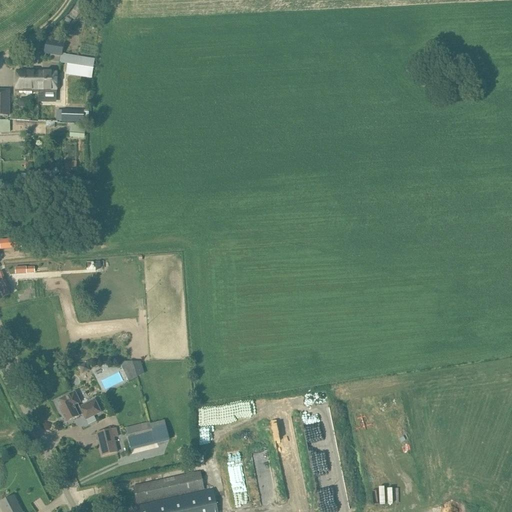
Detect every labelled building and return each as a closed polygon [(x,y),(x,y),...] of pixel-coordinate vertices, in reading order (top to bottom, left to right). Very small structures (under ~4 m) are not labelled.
[(63,43),(46,41),(44,54),(61,57),(63,43)] [(94,60),(69,55),(66,75),(91,79),(94,61),(94,60)] [(31,92),(38,92),(38,71),(17,71),(16,91),(23,92),(23,93),(24,94),(31,94),(31,92)] [(57,72),(38,71),(38,92),(57,92),(57,72)] [(10,91),(0,90),(0,116),(9,117),(10,91)] [(88,123),(89,111),(62,110),(62,111),(56,110),(56,121),(84,123),(88,123)] [(85,127),(71,126),(69,138),(84,139),(85,127)] [(77,172),(76,162),(65,162),(65,172),(77,172)] [(0,250),(21,249),(20,237),(12,238),(12,239),(0,240),(0,250)] [(0,288),(3,296),(8,293),(0,275),(0,288)] [(86,362),(78,366),(80,370),(86,372),(90,370),(86,362)] [(79,407),(72,393),(59,400),(62,407),(59,409),(66,423),(79,417),(78,416),(82,414),(85,420),(101,413),(94,400),(79,407)] [(240,418),(239,403),(197,405),(197,419),(240,418)] [(151,427),(149,422),(126,428),(129,439),(147,434),(145,429),(151,427)] [(118,437),(116,429),(97,433),(102,456),(117,452),(113,438),(118,437)] [(388,451),(387,436),(376,437),(378,452),(388,451)] [(372,441),(365,442),(366,454),(374,453),(372,441)] [(310,450),(312,465),(322,463),(320,449),(310,450)] [(142,468),(141,461),(132,463),(134,469),(142,468)] [(204,490),(201,472),(133,487),(137,504),(204,490)] [(376,487),(377,504),(384,504),(384,487),(376,487)] [(218,511),(213,490),(138,506),(139,511),(218,511)] [(21,511),(13,497),(0,503),(0,508),(2,511),(21,511)]
